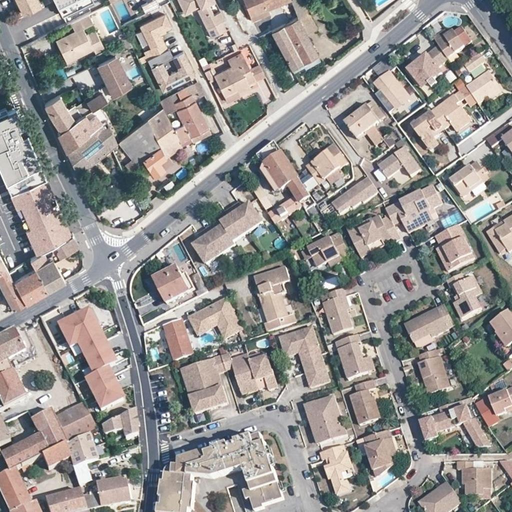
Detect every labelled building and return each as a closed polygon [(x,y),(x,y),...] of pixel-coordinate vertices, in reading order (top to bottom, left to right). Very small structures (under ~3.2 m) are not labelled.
[(39,0),(16,0),(23,12),(32,8),(41,3),(39,0)] [(54,0),(62,15),(94,0),(93,0),(54,0)] [(226,28),(222,18),(224,17),(219,8),(213,11),(208,1),(210,0),(178,0),(184,12),(193,7),(190,1),(191,0),(197,0),(200,4),(200,6),(197,7),(211,35),(226,28)] [(243,0),(252,21),(269,14),(268,9),(289,0),(243,0)] [(297,17),(306,34),(316,29),(308,11),(297,17)] [(151,55),(166,48),(158,31),(170,25),(163,12),(139,24),(149,46),(147,47),(151,55)] [(56,41),(66,61),(93,48),(95,52),(103,48),(94,30),(86,35),(82,27),(92,23),(88,14),(70,23),(74,31),(56,41)] [(271,31),(292,68),(317,55),(306,34),(297,17),(271,31)] [(439,47),(448,60),(474,43),(463,28),(455,34),(453,31),(449,34),(446,31),(434,39),(439,47)] [(119,40),(124,50),(131,46),(126,36),(119,40)] [(167,47),(166,48),(151,55),(146,58),(161,89),(193,73),(182,50),(171,55),(167,47)] [(448,60),(439,47),(410,72),(425,89),(430,85),(436,79),(442,74),(438,69),(448,60)] [(241,51),(227,58),(230,65),(232,68),(242,64),(243,66),(247,64),(241,51)] [(486,62),(480,53),(465,65),(470,73),(486,62)] [(128,84),(114,55),(97,64),(114,96),(129,87),(129,86),(129,85),(128,85),(128,84)] [(397,68),(388,57),(373,70),(381,80),(376,84),(382,91),(385,96),(379,100),(390,115),(409,99),(389,74),(397,68)] [(213,74),(226,100),(250,88),(248,83),(255,79),(247,64),(243,66),(242,64),(232,68),(230,65),(213,74)] [(204,69),(208,76),(213,74),(210,67),(204,69)] [(478,103),(479,105),(488,98),(501,89),(489,73),(467,88),(478,103)] [(436,79),(430,85),(438,88),(441,81),(436,79)] [(187,87),(178,91),(181,99),(191,94),(196,92),(193,84),(187,87)] [(107,100),(100,88),(84,98),(91,109),(104,102),(107,100)] [(433,113),(446,131),(452,127),(457,133),(473,122),(463,109),(469,105),(471,108),(478,103),(467,88),(433,113)] [(501,89),(488,98),(490,102),(503,93),(501,89)] [(162,108),(180,145),(191,139),(192,141),(210,133),(191,94),(181,99),(178,91),(158,100),(162,108)] [(385,96),(382,91),(376,96),(379,100),(385,96)] [(49,114),(60,131),(77,118),(81,115),(75,105),(67,109),(59,95),(45,104),(49,114)] [(61,140),(66,151),(106,119),(104,114),(109,111),(104,102),(91,109),(81,115),(77,118),(60,131),(58,133),(61,140)] [(347,123),(361,141),(368,135),(366,133),(379,122),(386,117),(374,102),(347,123)] [(15,108),(0,114),(0,169),(37,254),(57,243),(65,239),(71,235),(15,108)] [(133,158),(138,163),(142,160),(149,169),(150,168),(155,174),(172,161),(167,155),(180,145),(162,108),(147,120),(157,140),(133,158)] [(413,127),(431,152),(440,146),(435,139),(446,131),(433,113),(413,127)] [(66,151),(78,175),(117,144),(106,119),(66,151)] [(120,142),(133,158),(157,140),(147,120),(120,142)] [(379,122),(366,133),(368,135),(376,146),(384,141),(390,136),(379,122)] [(498,132),(487,140),(495,152),(503,147),(500,143),(504,141),(511,134),(511,128),(509,124),(498,132)] [(384,141),(390,149),(397,145),(390,136),(384,141)] [(269,215),(277,226),(305,208),(307,211),(316,205),(277,145),(276,142),(258,156),(265,167),(263,171),(277,192),(282,191),(289,187),(296,198),(269,215)] [(308,168),(320,185),(327,179),(340,170),(348,164),(335,146),(324,154),(325,155),(308,168)] [(412,178),(421,171),(405,149),(379,168),(388,180),(405,168),(412,178)] [(451,181),(463,198),(489,180),(477,163),(451,181)] [(327,179),(332,186),(344,176),(340,170),(327,179)] [(112,172),(99,180),(103,187),(116,179),(112,172)] [(304,184),(309,191),(319,184),(314,177),(304,184)] [(364,204),(380,194),(370,179),(332,204),(340,215),(352,207),(353,209),(363,202),(364,204)] [(435,186),(388,210),(391,217),(396,227),(396,226),(404,223),(410,234),(429,224),(424,214),(430,211),(444,204),(435,186)] [(254,191),(267,211),(273,206),(260,187),(254,191)] [(318,193),(325,206),(331,203),(323,190),(318,193)] [(327,193),(331,199),(337,196),(333,190),(327,193)] [(234,243),(264,224),(251,205),(244,210),(240,205),(226,214),(230,219),(222,224),(224,227),(234,243)] [(277,226),(282,234),(307,218),(305,208),(277,226)] [(435,221),(430,211),(424,214),(429,224),(435,221)] [(363,259),(374,254),(371,248),(379,244),(380,246),(386,243),(393,240),(395,243),(403,239),(396,226),(396,227),(391,217),(384,220),(382,217),(375,220),(374,219),(356,228),(355,226),(349,229),(363,259)] [(511,218),(487,233),(500,254),(507,249),(509,253),(511,250),(511,218)] [(441,246),(437,248),(444,261),(448,259),(454,269),(475,258),(458,224),(436,235),(440,243),(445,241),(446,244),(441,246)] [(234,243),(224,227),(216,232),(213,227),(199,236),(203,242),(195,247),(207,266),(237,246),(234,243)] [(78,244),(73,234),(71,235),(65,239),(67,243),(60,247),(64,252),(78,244)] [(351,254),(343,238),(335,242),(332,238),(310,249),(319,268),(329,263),(331,267),(337,265),(335,260),(341,257),(342,259),(343,258),(351,254)] [(67,243),(65,239),(57,243),(37,254),(30,258),(35,267),(52,257),(53,258),(64,252),(60,247),(67,243)] [(386,243),(380,246),(379,244),(371,248),(374,254),(388,247),(386,243)] [(301,250),(305,259),(311,257),(307,247),(301,250)] [(0,282),(14,308),(25,302),(13,279),(8,271),(0,255),(0,282)] [(65,279),(53,258),(52,257),(35,267),(47,289),(65,279)] [(449,272),(454,269),(448,259),(444,261),(449,272)] [(155,278),(168,303),(196,288),(190,277),(185,280),(182,275),(178,266),(155,278)] [(13,279),(25,302),(47,289),(35,267),(13,279)] [(266,324),(269,334),(297,325),(295,315),(289,316),(283,295),(287,294),(284,284),(290,282),(286,268),(256,278),(259,289),(257,289),(260,298),(261,298),(269,323),(266,324)] [(466,280),(462,273),(448,280),(452,288),(454,286),(459,295),(461,300),(458,301),(458,302),(466,317),(482,309),(476,296),(473,290),(477,288),(471,277),(466,280)] [(208,292),(198,274),(193,277),(200,290),(196,292),(198,297),(208,292)] [(474,276),(471,277),(477,288),(473,290),(476,296),(483,292),(474,276)] [(323,304),(333,335),(353,328),(347,311),(343,298),(346,297),(343,288),(329,293),(321,296),(323,304)] [(228,301),(192,320),(197,331),(217,320),(220,326),(227,339),(244,331),(228,301)] [(455,324),(445,304),(439,308),(449,327),(455,324)] [(415,343),(416,342),(432,334),(434,337),(450,329),(449,327),(439,308),(418,318),(419,321),(416,323),(414,320),(406,324),(415,343)] [(74,320),(85,341),(99,334),(101,334),(90,312),(74,320)] [(492,325),(511,354),(511,314),(510,312),(492,325)] [(85,341),(74,320),(59,328),(70,349),(78,345),(85,341)] [(217,320),(197,331),(200,336),(220,326),(217,320)] [(166,326),(176,361),(194,354),(184,321),(166,326)] [(34,328),(41,341),(50,337),(43,323),(34,328)] [(331,382),(313,328),(280,338),(287,358),(300,353),(303,352),(305,360),(303,361),(310,384),(313,383),(315,387),(331,382)] [(0,378),(13,372),(11,367),(33,355),(34,353),(34,352),(33,350),(23,332),(21,331),(20,331),(20,329),(0,339),(0,378)] [(85,341),(78,345),(85,361),(107,350),(99,334),(85,341)] [(436,341),(434,337),(432,334),(416,342),(418,346),(424,346),(436,341)] [(361,342),(359,335),(342,340),(344,347),(339,348),(349,378),(368,372),(364,359),(359,343),(361,342)] [(438,356),(436,349),(420,355),(422,362),(419,363),(424,379),(429,378),(433,393),(450,387),(440,355),(438,356)] [(115,366),(107,350),(85,361),(93,377),(107,370),(115,366)] [(230,354),(222,356),(228,372),(235,370),(244,397),(269,388),(270,392),(279,389),(269,358),(263,360),(261,355),(250,359),(249,356),(232,361),(230,354)] [(222,356),(182,370),(185,378),(194,375),(198,386),(189,389),(197,414),(229,404),(221,379),(219,380),(218,376),(220,375),(228,372),(222,356)] [(371,356),(364,359),(368,372),(376,369),(371,356)] [(115,385),(107,370),(93,377),(85,381),(93,396),(115,385)] [(0,378),(0,401),(4,410),(27,399),(13,372),(0,378)] [(198,386),(194,375),(185,378),(189,389),(198,386)] [(429,394),(433,393),(429,378),(424,379),(429,394)] [(376,388),(373,380),(355,386),(358,393),(351,395),(361,425),(378,418),(371,397),(369,390),(376,388)] [(115,385),(93,396),(101,412),(123,401),(115,385)] [(500,421),(498,417),(507,413),(506,411),(511,408),(511,389),(490,398),(476,407),(488,426),(500,421)] [(349,435),(336,395),(311,404),(312,407),(311,408),(308,409),(310,415),(313,414),(322,444),(349,435)] [(374,396),(371,397),(378,418),(381,418),(374,396)] [(46,401),(49,406),(59,401),(56,397),(46,401)] [(52,412),(68,445),(91,434),(97,432),(83,404),(64,413),(59,401),(49,406),(52,412)] [(443,414),(421,421),(428,440),(439,437),(437,431),(455,426),(464,423),(471,434),(478,445),(491,445),(473,419),(471,420),(466,407),(457,410),(455,402),(441,407),(443,414)] [(107,443),(107,444),(124,438),(125,441),(139,436),(139,429),(137,412),(137,411),(102,429),(105,438),(107,443)] [(3,457),(11,474),(16,471),(43,458),(66,447),(68,445),(52,412),(33,422),(41,438),(3,457)] [(313,414),(310,415),(320,445),(322,444),(313,414)] [(0,448),(10,443),(0,421),(0,448)] [(471,434),(464,423),(455,426),(463,439),(471,434)] [(105,438),(102,429),(97,432),(91,434),(68,445),(66,447),(71,460),(74,469),(99,461),(95,449),(95,448),(107,443),(105,438)] [(397,451),(390,430),(366,438),(369,444),(367,445),(370,453),(378,477),(382,475),(395,465),(393,456),(391,453),(397,451)] [(160,505),(159,505),(158,511),(190,511),(195,479),(214,481),(244,471),(251,492),(244,494),(247,504),(251,502),(254,511),(261,511),(265,511),(264,507),(285,500),(283,492),(281,493),(279,486),(281,486),(276,470),(273,471),(267,452),(269,451),(267,444),(264,444),(262,437),(255,439),(254,437),(244,440),(248,450),(241,452),(238,444),(230,447),(229,445),(214,450),(215,452),(207,455),(208,459),(201,461),(199,455),(181,461),(180,469),(174,468),(173,477),(164,476),(162,491),(166,492),(165,498),(161,498),(160,505)] [(366,438),(358,440),(362,455),(370,453),(367,445),(369,444),(366,438)] [(233,444),(229,445),(230,447),(238,444),(241,452),(248,450),(244,440),(233,444)] [(347,452),(344,445),(320,453),(323,460),(327,459),(329,458),(332,465),(330,465),(325,467),(330,479),(333,479),(337,492),(351,487),(349,480),(345,481),(343,473),(349,471),(354,469),(348,451),(347,452)] [(43,458),(49,471),(71,460),(66,447),(43,458)] [(214,450),(199,455),(201,461),(208,459),(207,455),(215,452),(214,450)] [(273,450),(269,451),(267,452),(273,471),(276,470),(279,469),(273,450)] [(0,478),(11,474),(3,457),(2,457),(0,458),(0,478)] [(74,469),(79,485),(104,477),(99,461),(74,469)] [(464,469),(463,480),(466,480),(466,484),(466,494),(485,494),(485,488),(493,488),(493,468),(474,468),(474,461),(459,462),(459,469),(464,469)] [(511,461),(500,461),(511,477),(511,461)] [(15,511),(33,505),(16,471),(11,474),(0,478),(0,494),(8,511),(15,511)] [(83,497),(87,511),(130,502),(126,480),(97,485),(98,494),(83,497)] [(449,511),(463,502),(448,481),(433,492),(436,495),(432,498),(430,495),(420,502),(427,511),(449,511)] [(352,491),(351,487),(337,492),(338,495),(352,491)] [(46,501),(49,511),(87,511),(88,511),(87,511),(83,497),(81,491),(46,501)]
